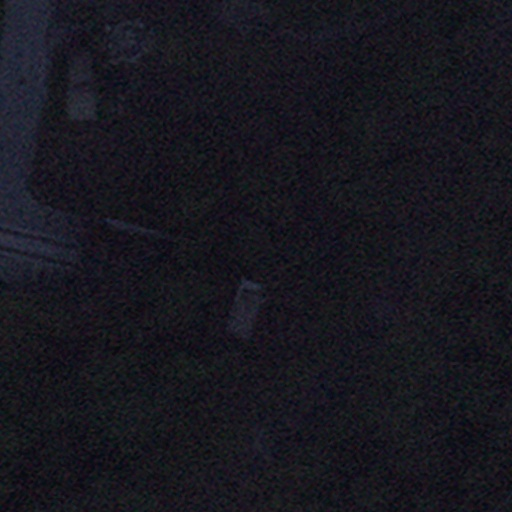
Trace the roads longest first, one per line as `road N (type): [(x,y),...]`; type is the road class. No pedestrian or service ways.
road 1 (track): [(161,511),(356,366),(413,136),(490,12),(487,0)]
road 2 (track): [(360,0),(331,11),(232,0)]
